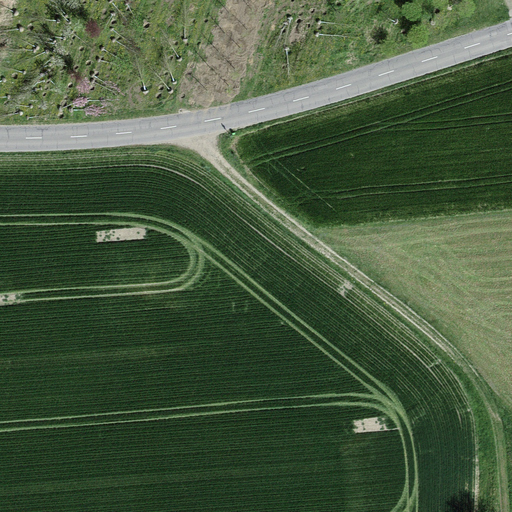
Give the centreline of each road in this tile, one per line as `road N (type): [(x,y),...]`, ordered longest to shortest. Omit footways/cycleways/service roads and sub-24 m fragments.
road 1 (tertiary): [(511,36),(186,130),(0,140)]
road 2 (track): [(507,511),(498,416),(455,345),(186,130)]
